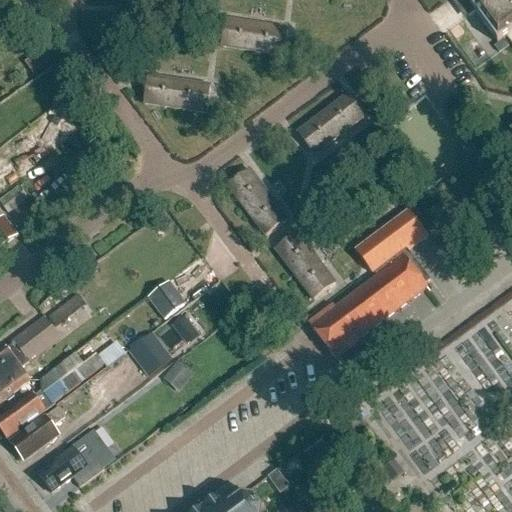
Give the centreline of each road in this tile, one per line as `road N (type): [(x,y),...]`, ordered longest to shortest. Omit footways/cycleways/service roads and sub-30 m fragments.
road 1 (residential): [(175,511),(339,389),(178,176)]
road 2 (residential): [(178,176),(401,24),(405,0)]
road 3 (residential): [(0,292),(136,190),(178,176)]
road 4 (residential): [(178,176),(69,35),(68,0)]
